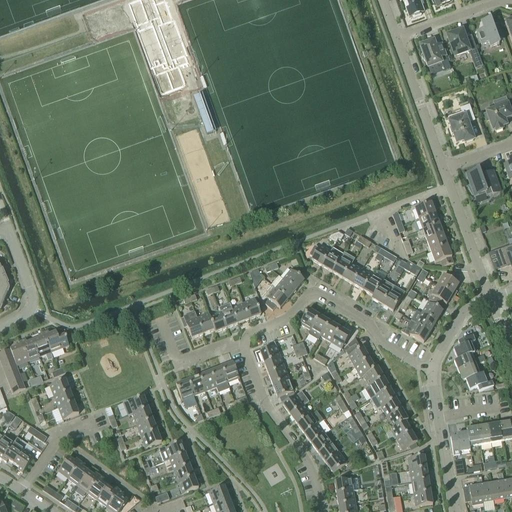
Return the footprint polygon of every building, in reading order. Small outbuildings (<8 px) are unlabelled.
[(138,0),(127,4),(136,27),(137,27),(137,28),(138,31),(135,32),(149,70),(151,69),(154,76),(153,77),(159,93),(159,94),(160,94),(160,95),(161,95),(162,95),(163,94),(181,88),(182,88),(182,87),(183,87),(183,86),(183,85),(183,84),(177,68),(186,65),(184,58),(186,57),(173,21),(171,21),(163,0),(138,0)] [(422,4),(420,0),(402,0),(409,19),(412,18),(412,19),(421,16),(420,15),(423,13),(420,5),(422,4)] [(433,0),(436,9),(452,3),(450,0),(433,0)] [(498,42),(504,40),(498,24),(492,27),(490,21),(481,24),(484,31),(477,34),(480,43),(487,41),(490,48),(499,45),(498,42)] [(475,68),(482,66),(473,42),(467,44),(462,31),(458,33),(457,31),(450,34),(450,35),(447,37),(454,58),(470,52),(475,68)] [(440,59),(445,57),(441,45),(435,47),(433,42),(427,44),(426,42),(421,44),(421,46),(419,47),(427,69),(441,64),(440,59)] [(207,135),(216,132),(202,93),(193,97),(207,135)] [(504,120),(511,117),(505,99),(493,103),(495,109),(485,113),(486,115),(484,115),(486,122),(489,122),(492,132),(494,131),(495,133),(502,131),(502,128),(507,127),(504,120)] [(467,124),(473,121),(468,107),(461,110),(462,114),(447,119),(451,128),(448,129),(451,137),(453,136),(456,144),(464,142),(465,144),(473,141),(467,124)] [(492,196),(500,193),(492,173),(485,175),(485,176),(481,178),(478,171),(466,176),(470,188),(468,189),(472,196),(473,196),(474,198),(486,194),(487,197),(492,195),(492,196)] [(418,222),(435,215),(432,209),(435,208),(433,203),(414,210),(418,222)] [(397,230),(402,228),(397,215),(392,216),(397,230)] [(435,215),(418,222),(422,232),(441,225),(439,220),(437,221),(435,215)] [(426,243),(443,237),(440,230),(443,229),(441,225),(422,232),(418,234),(420,240),(425,238),(426,243)] [(349,239),(352,234),(347,231),(344,235),(349,239)] [(335,245),(337,240),(340,242),(343,237),(338,233),(329,236),(327,240),(335,245)] [(430,253),(449,246),(448,242),(445,243),(443,237),(426,243),(430,253)] [(362,246),(365,241),(360,238),(357,243),(362,246)] [(365,241),(362,246),(368,250),(371,245),(365,241)] [(312,259),(311,261),(321,268),(325,261),(330,253),(320,246),(318,249),(315,247),(309,257),(312,259)] [(449,246),(430,253),(435,265),(440,263),(442,268),(453,264),(450,259),(451,258),(448,252),(451,251),(449,246)] [(511,246),(494,253),(500,268),(510,264),(511,268),(511,246)] [(332,274),(343,256),(332,249),(330,253),(325,261),(321,268),(332,274)] [(383,259),(386,253),(380,250),(377,255),(383,259)] [(386,253),(383,259),(388,262),(391,256),(386,253)] [(343,256),(332,274),(342,280),(351,265),(354,260),(344,254),(343,255),(343,256)] [(403,271),(406,265),(401,262),(398,268),(403,271)] [(353,286),(361,271),(351,265),(342,280),(353,286)] [(406,265),(403,271),(409,274),(412,269),(406,265)] [(0,310),(9,288),(7,285),(6,285),(0,270),(1,270),(0,267),(0,310)] [(282,281),(295,292),(304,282),(290,271),(282,281)] [(363,292),(372,278),(361,271),(353,286),(363,292)] [(424,279),(419,276),(416,281),(421,284),(424,279)] [(437,287),(455,297),(457,293),(454,292),(459,284),(460,277),(448,276),(446,278),(443,276),(437,287)] [(372,278),(363,292),(373,298),(380,286),(381,286),(382,284),(382,283),(372,278)] [(295,292),(282,281),(275,290),(288,301),(295,292)] [(388,297),(393,287),(383,281),(382,283),(382,284),(381,286),(380,286),(373,298),(371,300),(382,307),(388,297)] [(288,301),(275,290),(272,287),(261,299),(263,304),(272,312),(276,307),(280,310),(288,301)] [(388,297),(382,307),(393,313),(404,294),(393,287),(388,297)] [(455,297),(437,287),(428,302),(442,309),(444,305),(446,306),(450,300),(452,301),(455,297)] [(403,304),(408,307),(411,301),(406,298),(403,304)] [(243,305),(249,321),(261,316),(254,300),(243,305)] [(408,307),(403,304),(400,309),(405,312),(408,307)] [(421,314),(436,323),(442,313),(427,304),(421,314)] [(230,305),(219,309),(220,314),(227,330),(238,325),(232,309),(230,305)] [(249,321),(243,305),(232,309),(238,325),(249,321)] [(310,331),(318,317),(319,317),(308,311),(299,325),(310,331)] [(436,323),(421,314),(417,312),(411,322),(430,333),(436,323)] [(227,330),(220,314),(210,318),(209,318),(214,331),(214,332),(215,334),(227,330)] [(399,322),(402,317),(397,314),(394,319),(399,322)] [(203,336),(214,332),(214,331),(209,318),(210,318),(209,315),(197,319),(203,336)] [(318,317),(310,331),(320,337),(329,323),(319,317),(318,317)] [(203,336),(197,319),(185,324),(192,340),(203,336)] [(430,333),(411,322),(406,330),(401,331),(400,333),(408,338),(409,336),(423,344),(430,333)] [(329,323),(320,337),(331,344),(339,329),(329,323)] [(339,329),(331,344),(341,350),(350,336),(339,329)] [(43,334),(50,352),(50,354),(62,349),(69,347),(64,336),(58,338),(56,333),(49,335),(48,332),(43,334)] [(38,336),(39,339),(32,342),(39,358),(45,356),(48,361),(52,359),(50,354),(50,352),(43,334),(38,336)] [(471,355),(471,356),(474,354),(470,345),(475,343),(472,337),(457,343),(459,348),(453,351),(457,361),(471,355)] [(21,343),(28,362),(39,358),(32,342),(27,344),(26,341),(21,343)] [(28,362),(21,343),(15,345),(16,348),(10,350),(12,356),(14,361),(16,367),(28,362)] [(354,368),(365,362),(369,360),(363,349),(359,351),(356,345),(344,352),(354,368)] [(264,365),(280,359),(276,347),(260,353),(264,365)] [(0,360),(12,356),(10,350),(0,353),(0,360)] [(319,363),(322,359),(316,355),(313,360),(319,363)] [(458,373),(475,366),(485,362),(483,357),(473,361),(471,356),(471,355),(457,361),(453,362),(458,373)] [(14,361),(12,356),(0,360),(0,361),(2,366),(14,361)] [(280,359),(264,365),(268,376),(284,370),(280,359)] [(375,370),(375,369),(369,360),(365,362),(354,368),(360,379),(363,378),(362,377),(375,370)] [(16,367),(14,361),(2,366),(4,372),(16,367)] [(221,369),(227,385),(238,380),(232,364),(221,369)] [(475,366),(458,373),(462,383),(465,382),(479,376),(479,375),(475,366)] [(16,367),(4,372),(6,378),(18,373),(16,367)] [(375,370),(362,377),(363,378),(368,388),(383,379),(377,368),(375,369),(375,370)] [(57,371),(59,377),(65,374),(62,369),(57,371)] [(227,385),(221,369),(210,373),(216,389),(227,385)] [(273,387),(288,381),(284,370),(268,376),(273,387)] [(59,377),(57,371),(51,373),(53,379),(59,377)] [(18,373),(6,378),(9,383),(21,378),(18,373)] [(216,389),(210,373),(198,377),(204,393),(216,389)] [(465,382),(469,392),(477,389),(479,393),(493,387),(491,382),(486,385),(482,374),(479,375),(479,376),(465,382)] [(204,393),(198,377),(187,382),(193,397),(204,393)] [(11,389),(23,384),(21,378),(9,383),(11,389)] [(37,385),(34,379),(29,382),(31,388),(37,385)] [(374,398),(389,389),(383,379),(368,388),(374,398)] [(328,389),(332,386),(329,380),(324,383),(328,389)] [(53,399),(70,392),(65,381),(49,387),(53,399)] [(288,381),(273,387),(277,399),(293,393),(288,381)] [(193,397),(187,382),(176,386),(182,402),(193,397)] [(23,384),(11,389),(13,395),(25,390),(23,384)] [(332,386),(328,389),(331,394),(336,392),(332,386)] [(389,389),(374,398),(380,409),(395,400),(389,389)] [(58,410),(74,404),(70,392),(53,399),(58,410)] [(346,401),(350,398),(347,392),(342,395),(346,401)] [(290,417),(304,407),(296,397),(282,407),(290,417)] [(132,416),(148,410),(143,398),(127,404),(132,416)] [(234,403),(236,409),(248,404),(246,398),(234,402),(234,403)] [(395,400),(380,409),(386,419),(401,410),(395,400)] [(340,410),(344,407),(341,401),(336,404),(340,410)] [(74,404),(58,410),(62,422),(78,415),(74,404)] [(304,407),(290,417),(297,426),(311,416),(304,407)] [(211,412),(214,417),(220,415),(218,409),(211,412)] [(136,427),(152,421),(148,410),(132,416),(136,427)] [(392,429),(405,422),(405,423),(407,421),(401,410),(386,419),(392,429)] [(358,422),(362,419),(359,414),(354,416),(358,422)] [(304,436),(318,426),(311,416),(297,426),(304,436)] [(22,422),(16,418),(13,424),(18,427),(22,422)] [(152,421),(136,427),(141,438),(157,432),(152,421)] [(352,431),(357,428),(353,422),(348,425),(352,431)] [(396,441),(410,433),(411,433),(405,423),(405,422),(392,429),(389,430),(396,441)] [(501,438),(502,443),(511,441),(511,442),(511,427),(510,428),(510,423),(498,425),(501,438)] [(501,438),(498,425),(488,427),(491,445),(502,443),(501,438)] [(318,426),(304,436),(311,446),(325,436),(318,426)] [(32,437),(36,431),(30,427),(26,433),(32,437)] [(491,445),(488,427),(477,428),(480,447),(491,445)] [(357,428),(352,431),(355,436),(360,433),(357,428)] [(480,447),(477,428),(466,430),(466,434),(467,434),(469,448),(480,447)] [(36,431),(32,437),(43,444),(46,439),(36,431)] [(157,432),(141,438),(145,450),(161,444),(157,432)] [(410,433),(396,441),(402,452),(417,443),(411,433),(410,433)] [(467,434),(466,434),(455,436),(456,438),(449,439),(453,458),(460,457),(459,454),(470,452),(469,448),(467,434)] [(4,436),(0,441),(0,458),(1,460),(13,443),(4,436)] [(318,455),(332,445),(325,436),(311,446),(318,455)] [(13,465),(23,450),(18,446),(21,441),(17,438),(13,443),(1,460),(6,463),(8,462),(13,465)] [(366,443),(363,438),(358,441),(361,446),(366,443)] [(169,462),(185,455),(180,444),(165,450),(169,462)] [(332,445),(318,455),(325,465),(339,455),(332,445)] [(23,450),(13,465),(18,469),(17,471),(22,474),(37,452),(33,449),(30,454),(23,450)] [(173,473),(189,467),(185,455),(169,462),(173,473)] [(339,455),(325,465),(333,475),(346,465),(339,455)] [(409,473),(426,470),(424,457),(407,460),(409,473)] [(68,479),(80,463),(76,460),(74,462),(68,458),(58,472),(68,479)] [(462,462),(454,462),(455,475),(463,475),(462,462)] [(80,463),(68,479),(77,487),(88,472),(83,469),(85,466),(80,463)] [(189,467),(173,473),(178,484),(193,478),(189,467)] [(411,484),(428,482),(426,470),(409,473),(411,484)] [(88,472),(77,487),(87,494),(99,477),(95,474),(93,476),(88,472)] [(99,477),(87,494),(97,501),(107,486),(102,483),(104,481),(99,477)] [(193,478),(178,484),(182,496),(198,489),(193,478)] [(511,500),(511,490),(511,482),(503,483),(502,479),(497,480),(497,484),(500,484),(503,502),(511,500)] [(336,495),(353,493),(351,480),(334,483),(336,495)] [(413,496),(430,493),(428,482),(411,484),(413,496)] [(478,487),(481,487),(480,482),(475,483),(475,487),(469,489),(469,488),(462,489),(465,504),(471,503),(472,508),(481,506),(478,487)] [(500,484),(497,484),(489,485),(492,504),(503,502),(500,484)] [(489,485),(481,487),(478,487),(481,506),(492,504),(489,485)] [(53,499),(57,494),(46,486),(42,491),(53,499)] [(107,486),(97,501),(106,508),(119,491),(114,488),(112,490),(107,486)] [(212,505),(228,499),(224,487),(208,494),(212,505)] [(119,491),(106,508),(111,511),(118,511),(127,501),(121,497),(123,495),(119,491)] [(353,493),(336,495),(338,507),(355,505),(353,493)] [(430,493),(413,496),(415,509),(432,506),(430,493)] [(57,494),(53,499),(59,503),(62,498),(57,494)] [(157,505),(169,501),(166,494),(155,499),(157,505)] [(228,499),(212,505),(214,511),(228,511),(233,510),(228,499)] [(392,500),(387,501),(388,511),(392,511),(395,511),(393,499),(392,499),(392,500)]
